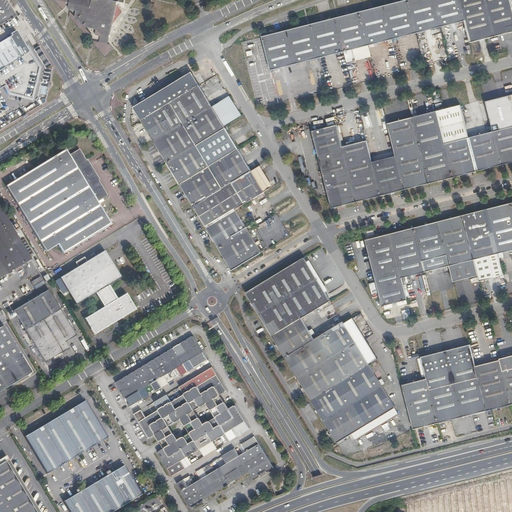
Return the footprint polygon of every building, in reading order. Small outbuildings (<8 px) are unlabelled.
[(54,0),(63,9),(67,6),(66,4),(66,0),(54,0)] [(102,41),(108,42),(112,25),(122,12),(118,4),(117,4),(118,1),(124,3),(124,0),(71,0),(69,9),(77,11),(75,17),(75,18),(82,25),(83,25),(98,29),(96,35),(103,37),(102,41)] [(416,33),(407,0),(406,0),(383,6),(392,39),(407,35),(416,33)] [(440,27),(433,0),(407,0),(416,33),(440,27)] [(464,21),(459,0),(433,0),(440,27),(441,27),(448,25),(464,21)] [(459,0),(464,21),(470,42),(485,38),(511,31),(511,3),(511,0),(459,0)] [(392,39),(383,6),(310,24),(319,58),(343,52),(346,63),(356,60),(353,49),(392,39)] [(75,18),(75,17),(70,12),(69,16),(87,37),(91,33),(83,25),(82,25),(75,18)] [(319,58),(310,24),(262,37),(271,70),(319,58)] [(450,35),(448,25),(441,27),(443,37),(450,35)] [(28,98),(31,85),(33,77),(37,65),(16,30),(10,34),(11,36),(0,42),(0,107),(1,106),(0,104),(0,88),(6,85),(10,93),(28,98)] [(418,41),(416,33),(407,35),(409,43),(418,41)] [(109,44),(108,44),(102,43),(93,41),(93,44),(105,56),(113,49),(109,44)] [(140,120),(199,85),(191,72),(133,107),(140,120)] [(212,106),(199,85),(140,120),(154,142),(212,107),(212,106)] [(493,132),(502,165),(511,162),(511,95),(485,103),(493,132)] [(229,96),(212,106),(212,107),(223,125),(240,115),(229,96)] [(436,112),(453,177),(502,165),(493,132),(469,138),(461,105),(436,112)] [(223,125),(212,107),(154,142),(167,163),(196,145),(225,128),(223,125)] [(405,190),(439,181),(443,180),(453,177),(436,112),(388,124),(388,127),(396,156),(405,190)] [(381,196),(372,162),(367,142),(366,141),(342,147),(337,125),(312,131),(332,208),(342,206),(346,205),(381,196)] [(396,156),(388,127),(379,129),(386,159),(396,156)] [(225,128),(196,145),(167,163),(180,184),(209,167),(238,149),(225,128)] [(375,140),(367,142),(372,162),(381,160),(375,140)] [(89,164),(86,160),(79,149),(69,155),(65,150),(6,186),(46,251),(58,244),(64,253),(111,224),(97,202),(107,195),(98,180),(95,181),(86,166),(89,164)] [(209,167),(180,184),(192,205),(251,170),(238,149),(209,167)] [(394,192),(405,190),(396,156),(386,159),(381,160),(372,162),(381,196),(391,193),(394,192)] [(91,157),(86,160),(89,164),(86,166),(95,181),(98,180),(103,177),(91,157)] [(251,170),(192,205),(198,215),(200,219),(206,227),(235,209),(264,192),(254,175),(263,170),(260,166),(251,171),(251,170)] [(273,186),(263,170),(254,175),(264,192),(273,186)] [(511,202),(365,240),(382,306),(407,300),(402,278),(425,272),(449,266),(453,281),(478,275),(479,281),(503,275),(498,254),(511,249),(511,202)] [(0,277),(15,269),(17,267),(31,259),(0,208),(0,277)] [(235,209),(206,227),(219,248),(248,231),(235,209)] [(248,231),(219,248),(232,270),(262,252),(248,231)] [(88,260),(80,266),(60,278),(76,305),(95,293),(104,308),(87,319),(94,332),(133,309),(125,296),(118,300),(108,285),(121,277),(104,250),(88,260)] [(77,261),(80,266),(88,260),(86,256),(77,261)] [(272,336),(301,318),(330,301),(304,257),(245,293),(272,336)] [(33,286),(43,280),(40,276),(30,281),(33,286)] [(44,282),(43,280),(33,286),(35,288),(44,282)] [(53,357),(54,356),(56,355),(57,354),(57,355),(68,348),(64,342),(76,335),(49,290),(13,311),(44,363),(53,357)] [(284,357),(314,339),(301,318),(272,336),(277,344),(280,349),(284,357)] [(298,379),(356,343),(351,335),(343,321),(314,339),(284,357),(298,379)] [(0,391),(12,384),(17,381),(32,372),(4,325),(0,327),(0,391)] [(203,352),(193,336),(116,383),(130,406),(188,371),(207,359),(203,352)] [(305,391),(311,400),(369,364),(356,343),(298,379),(303,388),(305,391)] [(433,400),(438,423),(487,411),(475,366),(470,345),(445,351),(422,357),(427,378),(433,400)] [(511,355),(499,359),(511,404),(511,355)] [(475,366),(487,411),(511,404),(502,371),(500,360),(485,364),(476,366),(475,366)] [(369,364),(311,400),(327,427),(337,443),(352,434),(356,440),(399,414),(380,383),(369,364)] [(148,438),(226,391),(212,367),(180,387),(184,395),(172,402),(167,395),(160,399),(165,406),(146,418),(141,410),(134,414),(148,438)] [(414,429),(438,423),(433,400),(427,378),(402,385),(414,429)] [(68,411),(57,418),(58,419),(53,422),(52,421),(41,428),(42,429),(40,431),(38,429),(25,437),(47,474),(107,437),(85,401),(71,409),(72,411),(70,413),(68,411)] [(217,448),(213,441),(232,430),(236,437),(250,429),(236,406),(158,453),(172,476),(185,468),(180,461),(184,458),(189,466),(191,464),(187,457),(200,449),(204,456),(217,448)] [(245,452),(259,444),(254,437),(241,444),(245,452)] [(220,467),(229,484),(249,472),(253,480),(273,468),(259,444),(245,452),(239,456),(235,448),(222,456),(227,463),(220,467)] [(0,511),(37,511),(38,511),(35,510),(36,508),(32,506),(33,504),(30,503),(31,500),(28,499),(29,497),(25,495),(26,493),(23,491),(24,489),(21,487),(22,485),(19,484),(19,482),(16,480),(17,478),(14,476),(15,474),(12,473),(13,471),(10,469),(11,467),(8,465),(5,461),(0,464),(0,511)] [(191,507),(229,484),(220,467),(213,471),(209,464),(195,472),(200,479),(194,483),(191,479),(189,480),(192,484),(188,487),(184,480),(176,484),(191,507)] [(72,501),(65,504),(69,511),(111,511),(141,494),(125,468),(119,472),(117,469),(110,474),(108,471),(106,472),(107,475),(100,480),(102,482),(89,490),(88,487),(81,492),(79,489),(76,490),(78,494),(70,498),(72,501)] [(100,480),(88,487),(89,490),(102,482),(100,480)]
